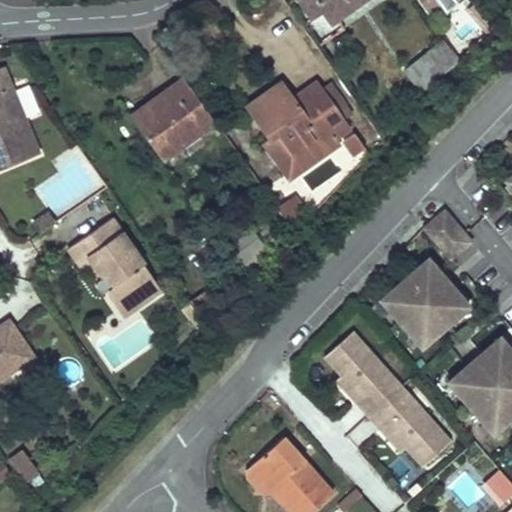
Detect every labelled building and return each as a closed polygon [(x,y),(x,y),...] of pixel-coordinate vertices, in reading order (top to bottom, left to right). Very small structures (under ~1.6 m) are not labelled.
[(298,0),(311,18),(323,10),(328,7),(335,17),(360,0),(298,0)] [(417,0),(430,17),(453,0),(417,0)] [(459,0),(457,0),(438,17),(465,48),(485,29),(459,0)] [(328,7),(323,10),(331,20),(335,17),(328,7)] [(443,40),(405,70),(420,89),(459,58),(443,40)] [(0,93),(13,88),(5,70),(0,71),(0,93)] [(183,77),(169,88),(172,93),(133,121),(161,159),(214,120),(183,77)] [(284,85),(246,112),(267,142),(277,135),(294,156),(331,131),(338,140),(353,130),(319,84),(304,94),(308,99),(299,105),(296,100),(284,85)] [(0,173),(41,156),(13,88),(0,93),(0,173)] [(169,88),(130,116),(133,121),(172,93),(169,88)] [(304,94),(296,100),(299,105),(308,99),(304,94)] [(284,220),(304,208),(296,194),(275,205),(284,220)] [(439,211),(420,227),(447,258),(466,241),(439,211)] [(294,218),(287,223),(294,232),(300,226),(294,218)] [(165,293),(113,220),(70,250),(85,272),(87,271),(95,265),(104,279),(97,284),(97,289),(98,292),(101,293),(104,293),(106,292),(114,287),(134,315),(165,293)] [(257,239),(231,257),(243,272),(268,252),(257,239)] [(225,249),(216,255),(235,280),(223,292),(229,300),(248,280),(243,272),(231,257),(225,249)] [(386,314),(407,337),(408,336),(417,346),(430,335),(432,337),(452,319),(451,318),(464,306),(447,286),(444,290),(439,284),(442,281),(426,261),(412,273),(411,272),(391,289),(392,291),(379,302),(388,313),(386,314)] [(95,265),(87,271),(97,284),(104,279),(95,265)] [(439,284),(444,290),(447,286),(442,281),(439,284)] [(134,315),(114,287),(106,292),(126,321),(134,315)] [(211,294),(192,306),(200,317),(205,324),(221,307),(211,294)] [(200,317),(192,306),(182,312),(191,324),(200,317)] [(0,379),(10,373),(7,367),(28,353),(6,321),(0,325),(0,379)] [(453,399),(476,425),(477,424),(488,437),(506,421),(505,419),(511,412),(511,358),(510,356),(509,357),(495,341),(476,357),(478,359),(463,371),(462,369),(444,385),(454,398),(453,399)] [(341,348),(316,374),(335,391),(357,412),(352,416),(379,441),(384,436),(406,456),(425,474),(449,447),(341,348)] [(28,353),(7,367),(10,373),(31,358),(28,353)] [(357,412),(335,391),(330,396),(352,416),(357,412)] [(283,435),(248,465),(263,478),(263,487),(269,487),(273,491),(292,511),(309,511),(333,490),(283,435)] [(406,456),(384,436),(379,441),(401,461),(406,456)] [(5,460),(22,485),(35,477),(18,451),(5,460)] [(263,478),(248,465),(244,469),(244,479),(256,492),(273,491),(269,487),(263,487),(263,478)] [(481,481),(501,503),(511,492),(511,484),(497,468),(481,481)] [(355,490),(336,506),(342,511),(360,496),(355,490)]
